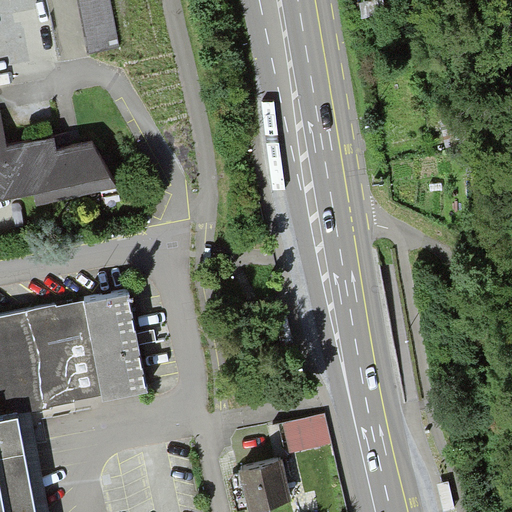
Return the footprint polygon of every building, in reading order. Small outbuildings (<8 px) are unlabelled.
[(0,0),(0,84),(30,78),(12,0),(0,0)] [(81,0),(88,48),(119,44),(113,0),(81,0)] [(58,61),(53,32),(28,37),(34,65),(58,61)] [(0,216),(111,189),(99,137),(61,146),(57,130),(10,141),(2,107),(0,107),(0,216)] [(0,319),(0,423),(17,420),(149,393),(129,293),(0,319)] [(287,417),(293,448),(335,440),(328,409),(287,417)] [(35,511),(17,420),(0,423),(0,511),(35,511)] [(283,457),(244,465),(252,502),(290,494),(283,457)]
